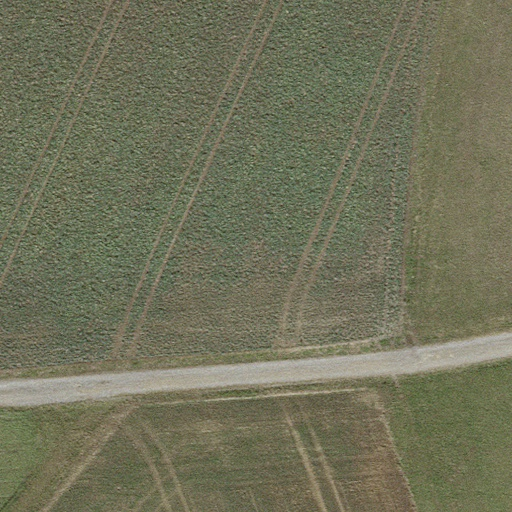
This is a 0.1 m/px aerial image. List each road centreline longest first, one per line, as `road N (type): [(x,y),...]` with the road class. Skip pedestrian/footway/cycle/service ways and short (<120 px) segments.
road 1 (track): [(511,342),(366,374),(0,395)]
road 2 (track): [(30,511),(140,386)]
